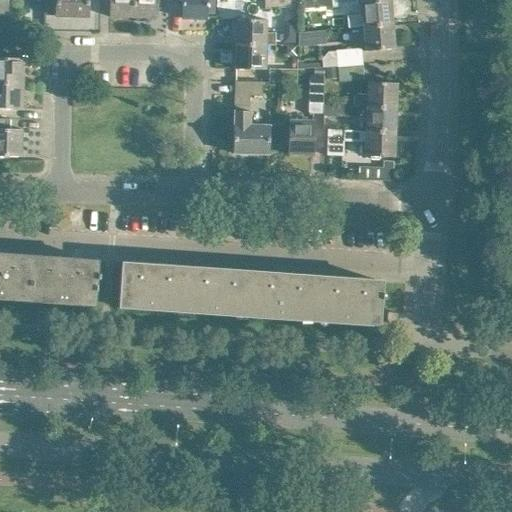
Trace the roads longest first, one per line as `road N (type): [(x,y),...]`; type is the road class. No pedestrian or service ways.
road 1 (secondary): [(511,430),(0,394)]
road 2 (secondary): [(0,445),(428,474)]
road 3 (residential): [(60,193),(62,77),(71,59),(91,53),(169,54),(187,62),(192,194)]
road 4 (residential): [(431,199),(192,194)]
road 5 (residential): [(511,350),(434,345),(423,336),(431,199)]
road 6 (residential): [(431,199),(438,0)]
road 7 (residential): [(192,194),(60,193)]
